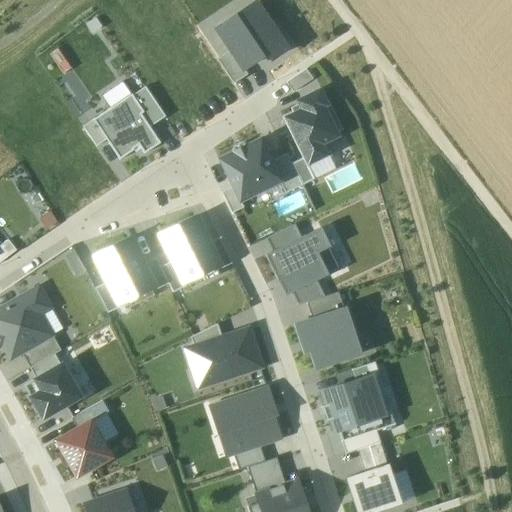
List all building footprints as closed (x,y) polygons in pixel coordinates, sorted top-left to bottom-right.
[(288,50),(257,4),(217,30),(231,52),(244,70),(268,54),(272,60),(288,50)] [(60,73),(68,67),(56,48),(48,54),(60,73)] [(244,70),(231,52),(218,61),(235,85),(248,76),(244,70)] [(294,94),(313,80),(307,71),(288,84),(294,94)] [(147,89),(133,98),(143,114),(141,115),(150,128),(166,118),(147,89)] [(340,137),(319,94),(300,103),(303,109),(283,118),(303,160),(308,168),(330,158),(324,145),(340,137)] [(132,96),(94,121),(107,141),(120,161),(134,151),(133,150),(139,146),(145,155),(161,145),(150,128),(141,115),(143,114),(133,98),(132,96)] [(96,148),(107,141),(94,121),(83,128),(96,148)] [(233,188),(241,203),(254,196),(255,197),(269,190),(269,189),(281,183),(282,182),(272,163),(261,140),(248,147),(247,146),(233,153),(233,154),(220,161),(233,188)] [(288,155),(272,163),(282,182),(281,183),(287,194),(303,186),(293,165),(288,155)] [(303,160),(293,165),(303,186),(314,181),(308,168),(303,160)] [(241,203),(233,188),(222,194),(232,215),(244,209),(241,203)] [(172,262),(183,283),(219,266),(209,245),(196,219),(160,237),(172,262)] [(266,239),(272,252),(301,238),(295,226),(266,239)] [(272,252),(265,256),(285,297),(292,294),(317,282),(342,270),(322,229),(301,238),(272,252)] [(209,245),(219,266),(221,270),(232,265),(220,240),(209,245)] [(0,247),(0,265),(17,252),(8,241),(0,247)] [(108,284),(119,305),(154,288),(144,266),(131,241),(96,258),(108,284)] [(75,277),(86,271),(73,249),(62,255),(75,277)] [(156,291),(169,284),(160,267),(157,260),(144,266),(154,288),(156,291)] [(172,262),(160,267),(169,284),(173,294),(185,288),(183,283),(172,262)] [(317,282),(292,294),(298,306),(308,304),(325,298),(317,282)] [(108,284),(96,290),(108,314),(121,308),(119,305),(108,284)] [(53,312),(40,289),(0,311),(0,348),(1,351),(5,349),(11,360),(22,354),(54,337),(43,318),(53,312)] [(313,320),(343,309),(338,294),(325,298),(308,304),(313,320)] [(315,370),(361,355),(345,309),(343,309),(313,320),(295,326),(301,346),(306,344),(315,370)] [(194,350),(222,341),(218,326),(192,339),(194,350)] [(194,350),(187,352),(199,387),(260,367),(249,332),(222,341),(194,350)] [(62,352),(54,337),(22,354),(30,369),(55,355),(62,352)] [(55,355),(30,369),(36,379),(61,366),(55,355)] [(351,371),(355,382),(372,377),(379,374),(375,363),(351,371)] [(62,365),(61,366),(36,379),(23,386),(42,420),(81,399),(62,365)] [(379,374),(372,377),(377,391),(384,389),(379,374)] [(377,391),(372,377),(355,382),(321,394),(326,407),(322,408),(327,422),(331,421),(335,434),(339,432),(385,417),(377,391)] [(259,445),(281,439),(272,409),(274,409),(268,390),(211,408),(226,456),(233,453),(259,445)] [(72,420),(78,430),(90,424),(109,413),(103,403),(72,420)] [(385,417),(339,432),(347,455),(358,451),(380,444),(377,433),(396,426),(392,415),(385,417)] [(57,442),(77,478),(89,471),(110,459),(90,424),(78,430),(57,442)] [(365,475),(388,467),(380,444),(358,451),(365,475)] [(265,464),(259,445),(233,453),(239,472),(247,470),(265,464)] [(256,496),(286,486),(278,460),(265,464),(247,470),(256,496)] [(365,475),(346,481),(356,511),(377,511),(400,505),(388,467),(365,475)] [(307,511),(298,482),(286,486),(256,496),(258,505),(248,508),(249,511),(307,511)] [(85,507),(86,511),(133,511),(127,493),(85,507)]
